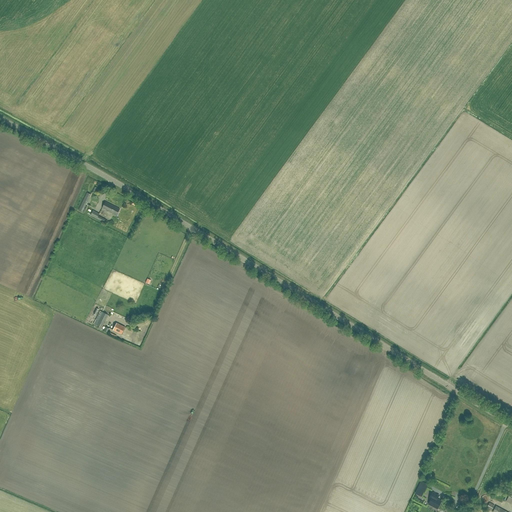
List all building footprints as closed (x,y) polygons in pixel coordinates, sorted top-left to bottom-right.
[(91,195),(87,193),(78,210),(82,212),(91,195)] [(119,209),(105,202),(102,208),(111,212),(110,213),(116,216),(119,209)] [(99,214),(93,211),(90,216),(105,223),(107,221),(98,216),(99,214)] [(108,315),(103,313),(97,326),(99,327),(98,328),(101,330),(108,315)] [(125,327),(116,323),(113,330),(121,334),(125,327)] [(428,484),(421,481),(415,494),(421,497),(428,484)] [(439,494),(432,491),(429,497),(431,498),(427,504),(437,509),(441,501),(437,499),(439,494)] [(494,506),(489,503),(486,509),(491,511),(494,506)]
